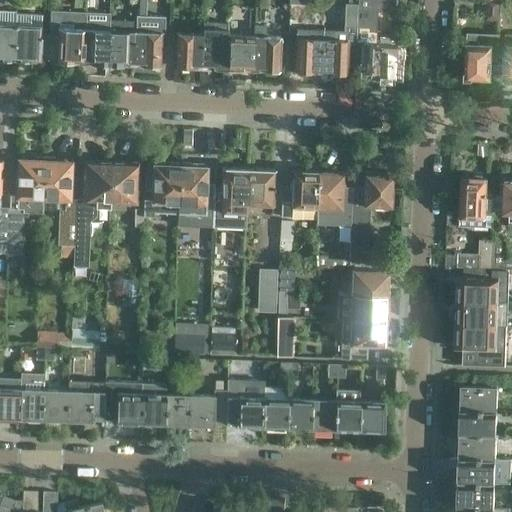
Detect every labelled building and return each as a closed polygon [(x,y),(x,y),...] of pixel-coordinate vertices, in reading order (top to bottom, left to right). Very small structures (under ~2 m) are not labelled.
[(134,0),(134,21),(132,65),(145,65),(147,68),(153,68),(155,66),(159,66),(160,33),(164,33),(165,16),(145,15),(145,0),(134,0)] [(356,0),(356,3),(355,45),(367,46),(366,75),(380,75),(380,76),(384,78),(389,76),(394,76),(395,55),(396,56),(398,51),(396,46),(395,46),(395,44),(375,43),(376,10),(397,10),(397,0),(356,0)] [(501,3),(501,14),(509,14),(509,2),(501,1),(501,3)] [(487,2),(487,23),(499,23),(499,21),(500,21),(501,14),(501,3),(487,2)] [(347,45),(355,45),(356,3),(344,3),(343,32),(331,31),(331,39),(321,39),(319,73),(333,73),(333,74),(337,76),(341,75),(341,74),(346,74),(347,45)] [(16,16),(16,26),(14,25),(13,60),(18,60),(20,62),(25,63),(28,60),(40,61),(41,27),(41,17),(16,16)] [(80,63),(82,18),(58,17),(56,62),(60,62),(61,64),(67,64),(69,62),(80,63)] [(106,66),(108,20),(82,18),(80,63),(94,63),(96,65),(106,66)] [(132,65),(134,21),(108,20),(106,66),(119,66),(120,64),(132,65)] [(300,20),(288,20),(288,33),(299,33),(300,20)] [(226,71),(228,35),(228,24),(203,23),(202,34),(201,68),(213,68),(215,70),(226,71)] [(13,60),(14,25),(0,24),(0,59),(2,62),(8,62),(10,60),(13,60)] [(278,71),(280,38),(265,37),(266,27),(253,26),(253,36),(252,70),(265,71),(266,73),(273,73),(275,71),(278,71)] [(201,68),(202,34),(176,33),(175,67),(179,67),(181,69),(187,69),(189,67),(201,68)] [(252,70),(253,36),(228,35),(226,71),(238,71),(240,69),(252,70)] [(319,73),(321,39),(296,38),(294,72),(299,72),(299,73),(303,75),(307,73),(307,72),(319,73)] [(473,79),(483,79),(491,79),(492,45),(466,44),(465,71),(464,79),(473,79)] [(478,144),(477,155),(488,155),(488,144),(478,144)] [(42,197),(43,157),(34,156),(32,160),(18,160),(17,200),(18,200),(17,208),(8,207),(7,256),(21,257),(24,208),(27,208),(27,196),(42,197)] [(54,157),(43,157),(42,197),(56,197),(56,211),(59,211),(58,246),(60,246),(60,258),(73,258),(75,209),(75,198),(68,198),(69,162),(56,161),(54,157)] [(73,258),(73,267),(85,267),(86,243),(84,243),(85,226),(96,216),(97,206),(110,207),(112,162),(111,162),(109,162),(99,161),(99,162),(85,161),(85,170),(85,176),(84,199),(80,199),(80,200),(79,200),(78,209),(75,209),(73,258)] [(112,162),(110,207),(124,208),(124,201),(135,202),(135,200),(136,164),(123,163),(123,162),(113,162),(112,162)] [(177,213),(179,163),(168,163),(168,165),(153,164),(152,199),(143,199),(143,215),(153,216),(153,212),(177,213)] [(177,213),(176,225),(212,227),(213,187),(204,187),(205,167),(202,166),(201,166),(197,166),(196,166),(190,166),(190,164),(179,163),(177,213)] [(212,219),(212,227),(245,228),(246,220),(246,204),(245,204),(247,168),(222,167),(221,191),(213,191),(212,219)] [(274,169),(247,168),(245,204),(273,205),(274,169)] [(281,217),(279,241),(291,242),(292,218),(315,219),(317,171),(292,170),(291,217),(281,217)] [(315,219),(315,223),(351,225),(352,191),(342,191),(342,172),(317,171),(315,219)] [(352,187),(352,189),(351,225),(349,259),(349,260),(349,263),(375,263),(376,252),(368,251),(369,205),(391,206),(392,174),(364,173),(363,187),(352,187)] [(461,177),(459,225),(492,227),(494,194),(486,194),(487,179),(484,179),(482,175),(475,175),(473,178),(461,177)] [(511,211),(511,179),(502,179),(501,211),(511,211)] [(492,269),(493,241),(480,240),(479,255),(459,254),(458,267),(464,267),(478,268),(492,269)] [(506,241),(493,241),(492,269),(505,269),(506,241)] [(315,255),(315,267),(342,268),(349,260),(349,259),(327,259),(327,255),(315,255)] [(279,267),(278,291),(287,292),(293,292),(293,268),(279,267)] [(458,276),(457,301),(507,303),(508,289),(509,269),(505,269),(492,269),(478,268),(464,267),(464,276),(458,276)] [(346,268),(345,294),(351,294),(387,296),(388,270),(370,270),(352,269),(346,268)] [(275,312),(276,269),(258,269),(257,310),(275,312)] [(122,279),(120,306),(138,307),(139,280),(122,279)] [(286,313),(287,292),(278,291),(277,312),(286,313)] [(338,294),(337,319),(341,319),(350,319),(386,320),(387,296),(351,294),(345,294),(338,294)] [(454,313),(454,319),(456,322),(456,324),(506,326),(507,320),(507,303),(457,301),(457,302),(456,311),(454,313)] [(277,336),(275,336),(275,353),(287,352),(288,338),(293,338),(294,316),(278,316),(277,336)] [(386,320),(350,319),(341,319),(340,358),(366,359),(367,345),(385,346),(386,320)] [(456,324),(455,348),(463,349),(462,364),(470,365),(501,366),(505,366),(505,364),(506,330),(506,326),(456,324)] [(210,325),(209,352),(234,353),(235,326),(210,325)] [(72,330),(71,347),(100,348),(101,331),(72,330)] [(173,332),(140,330),(138,349),(171,352),(173,332)] [(208,332),(174,330),(173,350),(207,352),(208,332)] [(39,331),(39,346),(42,346),(54,346),(54,347),(54,348),(70,348),(70,332),(39,331)] [(53,360),(54,346),(42,346),(42,360),(53,360)] [(175,370),(175,358),(175,357),(165,357),(165,370),(175,370)] [(191,368),(192,368),(204,368),(204,358),(191,358),(191,368)] [(287,375),(288,362),(280,361),(279,375),(287,375)] [(297,375),(297,362),(288,362),(287,375),(297,375)] [(335,377),(336,364),(328,363),(327,376),(335,377)] [(344,377),(345,365),(336,364),(335,377),(344,377)] [(384,379),(384,365),(375,365),(374,379),(384,379)] [(0,417),(16,418),(17,388),(17,378),(0,377),(0,417)] [(67,390),(66,420),(91,421),(91,419),(103,420),(104,381),(68,380),(67,390)] [(104,381),(103,420),(115,420),(115,421),(138,422),(140,383),(104,381)] [(140,383),(138,422),(163,423),(164,393),(164,384),(140,383)] [(461,385),(461,411),(497,412),(498,386),(461,385)] [(262,397),(261,426),(286,427),(287,397),(287,387),(262,386),(262,397)] [(40,419),(41,389),(17,388),(16,418),(40,419)] [(64,420),(65,390),(41,389),(40,419),(64,420)] [(224,424),(225,389),(213,389),(213,395),(188,394),(187,424),(213,425),(213,424),(224,424)] [(261,426),(262,397),(239,396),(239,390),(225,389),(224,424),(237,424),(237,426),(261,426)] [(335,399),(334,429),(358,430),(358,400),(359,390),(335,390),(335,399)] [(187,424),(188,394),(164,393),(163,423),(187,424)] [(309,428),(311,398),(287,397),(286,427),(309,428)] [(334,429),(335,399),(311,398),(309,428),(334,429)] [(383,401),(358,400),(358,430),(383,430),(383,401)] [(496,435),(497,412),(461,411),(460,434),(496,435)] [(495,459),(496,435),(460,434),(459,458),(495,459)] [(494,483),(495,459),(459,458),(458,482),(494,483)] [(494,507),(494,483),(458,482),(458,506),(494,507)] [(35,511),(36,502),(37,490),(23,490),(21,511),(35,511)] [(55,511),(56,503),(57,491),(42,491),(41,511),(55,511)] [(0,511),(5,511),(8,506),(13,508),(16,500),(2,496),(0,501),(0,511)] [(102,511),(100,502),(78,507),(77,499),(63,502),(65,510),(71,509),(71,511),(102,511)] [(284,511),(285,499),(271,499),(270,511),(284,511)]
